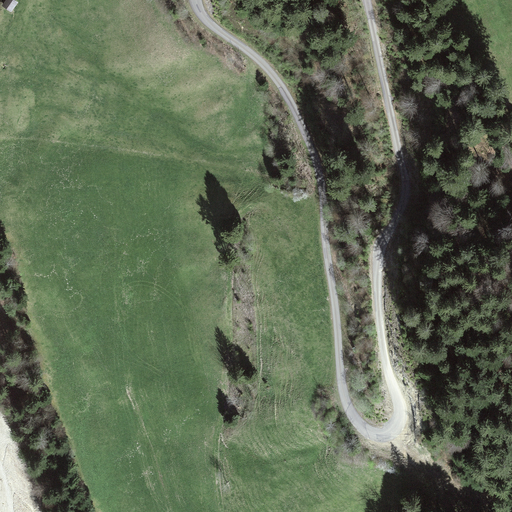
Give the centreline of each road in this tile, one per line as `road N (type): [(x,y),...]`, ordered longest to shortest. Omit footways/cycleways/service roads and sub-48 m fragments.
road 1 (track): [(368,0),(406,186),(377,256),(383,350),(400,413),(386,434),(368,431),(345,400),(310,142),(273,74),(205,20),(196,0)]
road 2 (track): [(219,511),(216,438),(240,214),(254,204),(275,213),(302,279),(338,326)]
road 3 (track): [(386,434),(502,511)]
